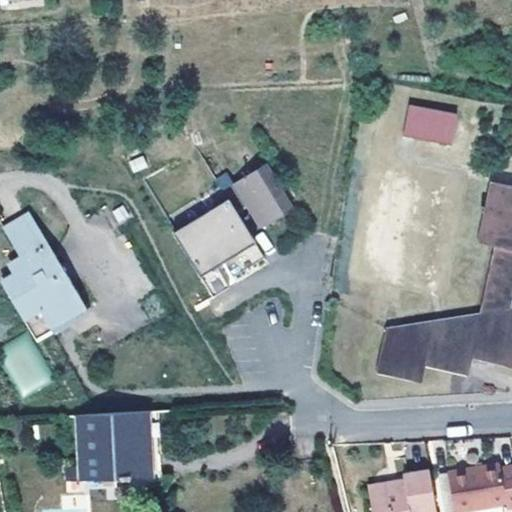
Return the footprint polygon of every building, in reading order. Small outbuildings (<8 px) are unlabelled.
[(456,115),(437,112),(439,132),(454,127),(456,115)] [(228,198),(173,232),(213,297),(230,287),(217,265),(256,242),(237,212),(247,206),(260,227),(293,207),(265,163),(233,183),(226,172),(216,179),(228,198)] [(477,241),(495,245),(480,312),(386,328),(377,372),(421,383),(426,366),(468,376),(473,357),(511,366),(511,307),(510,308),(511,299),(511,185),(490,180),(477,241)] [(123,204),(111,210),(118,222),(130,216),(123,204)] [(3,228),(27,267),(2,283),(34,338),(86,307),(30,214),(26,215),(8,225),(3,228)] [(89,312),(86,307),(34,338),(37,343),(62,328),(89,312)] [(0,346),(0,354),(22,396),(52,380),(27,332),(0,346)] [(158,410),(148,411),(148,474),(158,474),(158,410)] [(148,411),(75,415),(79,479),(148,474),(148,411)] [(20,419),(0,421),(3,441),(22,438),(20,419)] [(499,463),(448,473),(455,511),(504,503),(505,507),(511,505),(511,466),(500,468),(499,463)] [(405,485),(369,492),(372,511),(419,511),(436,510),(429,470),(403,474),(404,479),(405,485)] [(448,473),(439,474),(445,511),(451,511),(455,511),(448,473)] [(405,485),(404,479),(368,486),(369,492),(405,485)]
